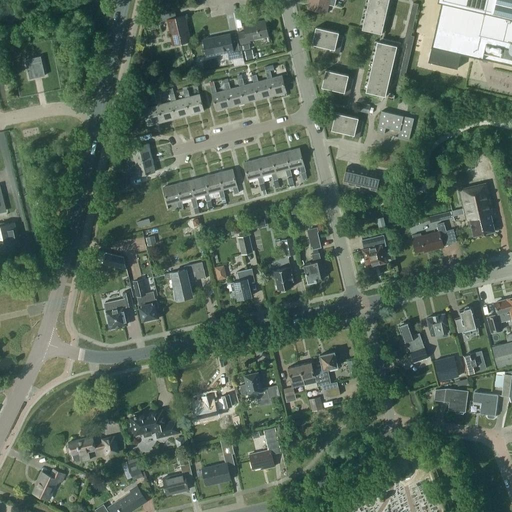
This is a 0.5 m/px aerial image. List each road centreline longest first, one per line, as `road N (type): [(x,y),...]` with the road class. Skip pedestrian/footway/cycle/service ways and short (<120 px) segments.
road 1 (tertiary): [(42,342),(123,0)]
road 2 (tertiary): [(42,342),(93,356),(133,355),(359,304)]
road 3 (residential): [(359,304),(310,114)]
road 4 (tertiary): [(359,304),(511,269)]
road 5 (residential): [(271,504),(361,463),(382,442),(390,418)]
road 6 (residential): [(511,477),(488,434),(390,418)]
road 7 (residential): [(173,151),(310,114)]
